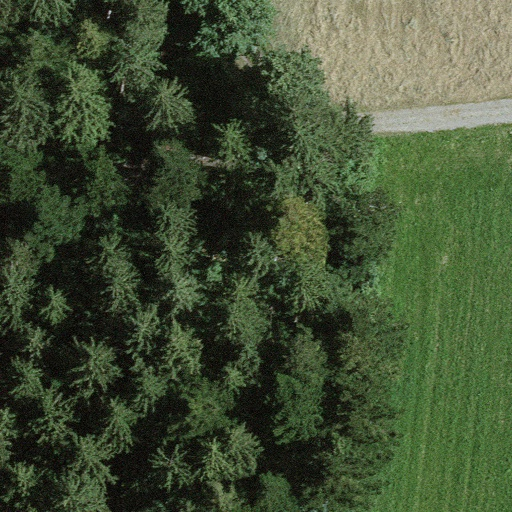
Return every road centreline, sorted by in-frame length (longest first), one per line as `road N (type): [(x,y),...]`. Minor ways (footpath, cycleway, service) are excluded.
road 1 (track): [(511,116),(298,138),(146,172),(0,180)]
road 2 (track): [(298,138),(236,0)]
